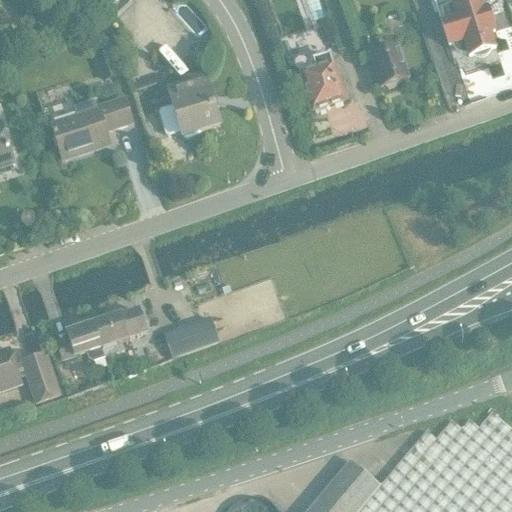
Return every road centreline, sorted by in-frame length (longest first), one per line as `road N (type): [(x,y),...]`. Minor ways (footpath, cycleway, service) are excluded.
road 1 (primary): [(511,284),(419,329),(0,488)]
road 2 (unclassified): [(147,511),(511,381)]
road 3 (unclassified): [(0,278),(285,178)]
road 4 (residential): [(285,178),(511,102)]
road 5 (unclassified): [(285,178),(232,21),(216,0)]
